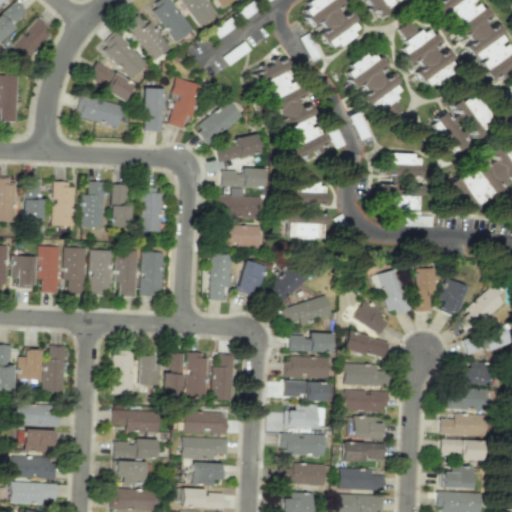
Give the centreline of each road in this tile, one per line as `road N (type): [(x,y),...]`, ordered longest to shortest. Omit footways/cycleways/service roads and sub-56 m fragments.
road 1 (residential): [(246,511),(256,359),(247,331),(0,314)]
road 2 (residential): [(180,322),(189,182),(179,161),(0,150)]
road 3 (residential): [(88,319),(78,511)]
road 4 (residential): [(44,152),(60,64),(80,21),(108,0)]
road 5 (residential): [(405,511),(420,353)]
